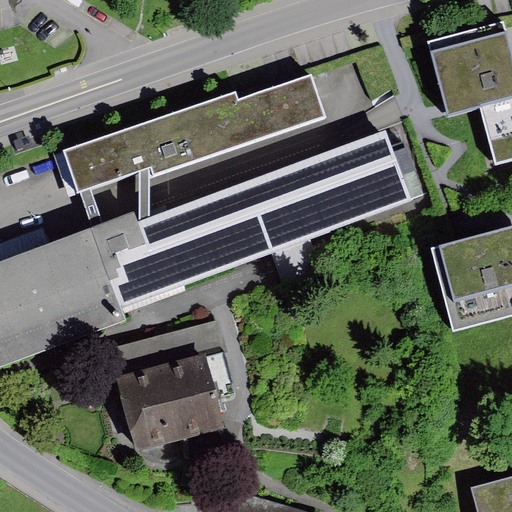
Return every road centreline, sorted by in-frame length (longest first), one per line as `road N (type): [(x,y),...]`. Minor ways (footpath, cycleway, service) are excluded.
road 1 (unknown): [(0,231),(231,172),(414,102)]
road 2 (residential): [(359,0),(127,76)]
road 3 (residential): [(0,122),(127,76)]
